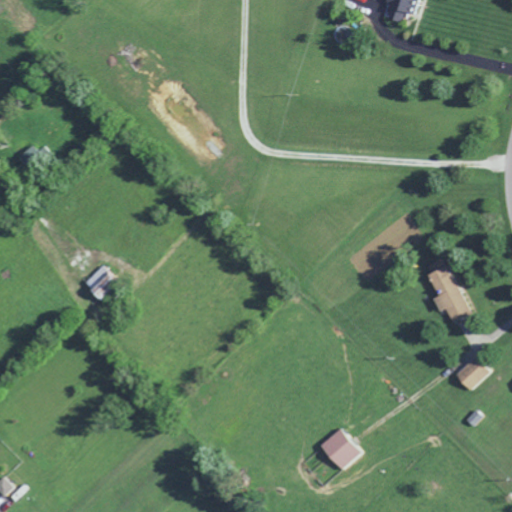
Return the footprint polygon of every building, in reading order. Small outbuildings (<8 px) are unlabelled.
[(414,15),(418,0),(386,0),(382,16),(404,22),(406,12),(414,15)] [(471,313),(447,264),(427,274),(438,295),(432,298),(438,312),(445,308),(452,322),(471,313)] [(470,391),(489,372),(479,362),(460,382),(470,391)] [(340,470),(359,452),(338,428),(318,446),(340,470)] [(0,491),(5,496),(15,485),(4,475),(0,479),(0,491)]
